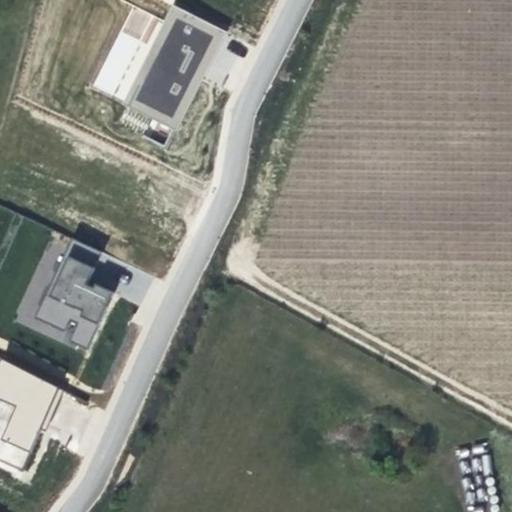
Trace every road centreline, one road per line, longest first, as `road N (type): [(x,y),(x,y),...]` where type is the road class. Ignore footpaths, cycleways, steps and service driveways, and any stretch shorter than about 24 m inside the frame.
road 1 (track): [(339,0),(218,257),(511,419)]
road 2 (residential): [(294,0),(245,92),(224,200),(91,492),(73,511)]
